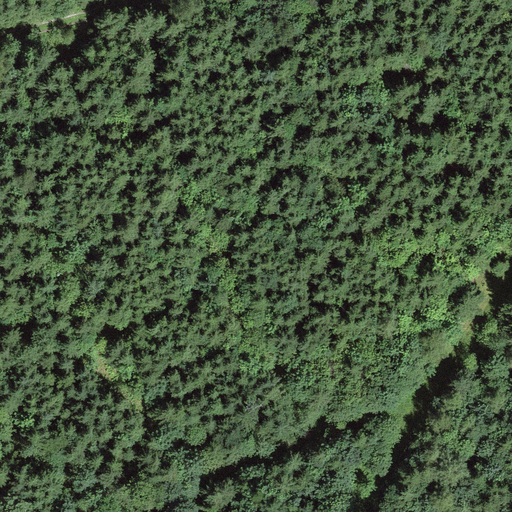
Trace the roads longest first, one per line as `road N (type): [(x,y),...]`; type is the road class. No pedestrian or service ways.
road 1 (track): [(511,268),(444,354),(391,464),(358,511)]
road 2 (track): [(0,33),(131,0)]
